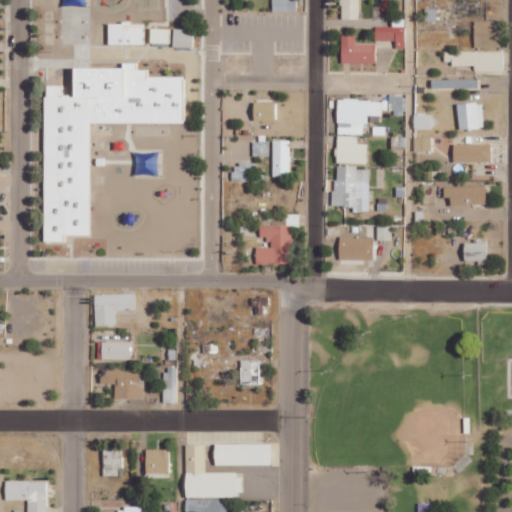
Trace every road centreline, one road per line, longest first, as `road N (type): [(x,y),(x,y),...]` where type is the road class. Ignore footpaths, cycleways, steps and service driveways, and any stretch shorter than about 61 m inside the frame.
road 1 (residential): [(511,81),(208,78)]
road 2 (residential): [(0,421),(288,423)]
road 3 (residential): [(314,288),(314,0)]
road 4 (residential): [(209,0),(209,279)]
road 5 (residential): [(17,278),(17,0)]
road 6 (residential): [(270,280),(0,277)]
road 7 (residential): [(511,289),(314,288),(270,280)]
road 8 (residential): [(71,511),(71,278)]
road 9 (residential): [(288,282),(288,511)]
